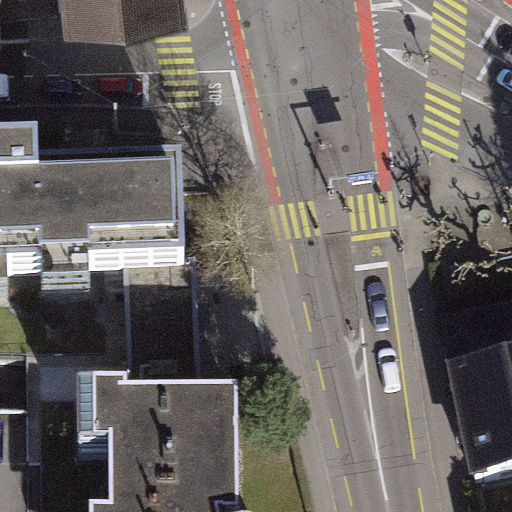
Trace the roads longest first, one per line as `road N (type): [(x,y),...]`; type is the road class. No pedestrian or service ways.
road 1 (secondary): [(391,511),(313,64)]
road 2 (tertiary): [(0,76),(313,64)]
road 3 (primary): [(313,64),(394,61),(449,73),(511,110)]
